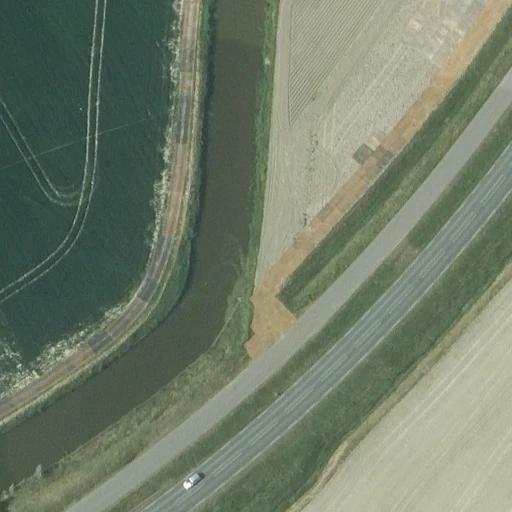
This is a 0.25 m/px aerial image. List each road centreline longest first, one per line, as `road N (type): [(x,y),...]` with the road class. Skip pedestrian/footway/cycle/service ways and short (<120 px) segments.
road 1 (unclassified): [(511,85),(418,210),(271,358),(78,511)]
road 2 (primary): [(511,165),(395,304),(168,511)]
